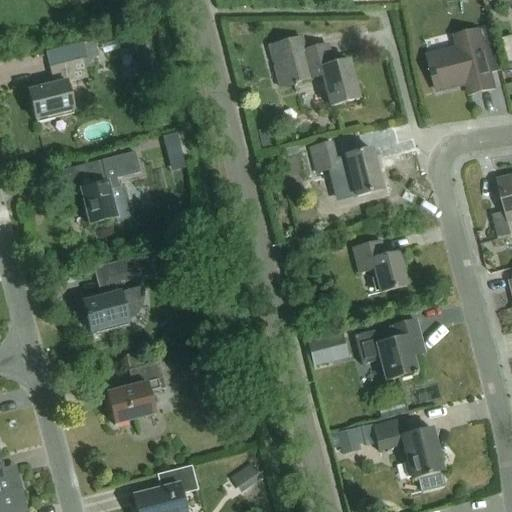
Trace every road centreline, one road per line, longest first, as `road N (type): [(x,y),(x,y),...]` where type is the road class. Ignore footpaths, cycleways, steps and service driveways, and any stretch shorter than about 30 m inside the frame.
road 1 (unclassified): [(192,0),(325,511)]
road 2 (residential): [(511,140),(469,147),(451,160),(445,180),(511,488)]
road 3 (residential): [(69,511),(29,357)]
